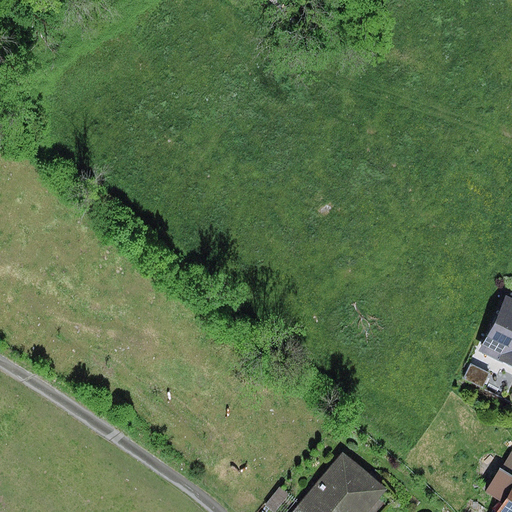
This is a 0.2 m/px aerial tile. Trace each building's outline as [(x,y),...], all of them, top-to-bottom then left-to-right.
[(511,300),(506,297),(479,351),(511,367),(511,300)] [(463,379),(483,389),(490,374),(469,365),(463,379)] [(511,453),(503,466),(511,471),(511,453)] [(341,454),(293,511),(367,511),(385,490),(341,454)] [(486,493),(505,504),(499,511),(511,511),(511,471),(503,466),(486,493)] [(280,487),(266,505),(274,511),(276,511),(290,495),(280,487)]
